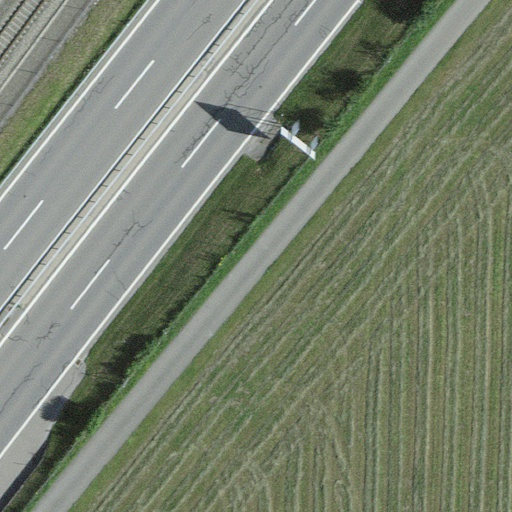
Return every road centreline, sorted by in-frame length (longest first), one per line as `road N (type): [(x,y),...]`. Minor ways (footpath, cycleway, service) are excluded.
road 1 (motorway): [(0,400),(314,0)]
road 2 (motorway): [(201,0),(0,254)]
